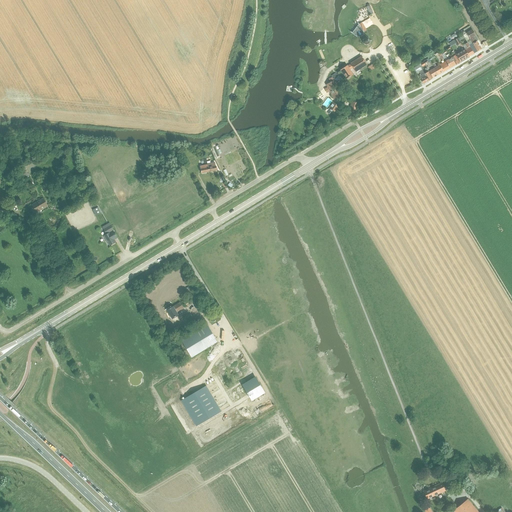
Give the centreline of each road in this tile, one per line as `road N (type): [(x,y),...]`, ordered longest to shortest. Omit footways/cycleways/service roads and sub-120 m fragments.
road 1 (unclassified): [(1,328),(9,331),(173,232)]
road 2 (tertiary): [(15,345),(180,245)]
road 3 (primary): [(114,507),(0,397)]
road 4 (trunk): [(0,413),(105,511)]
road 5 (tertiary): [(395,114),(511,43)]
